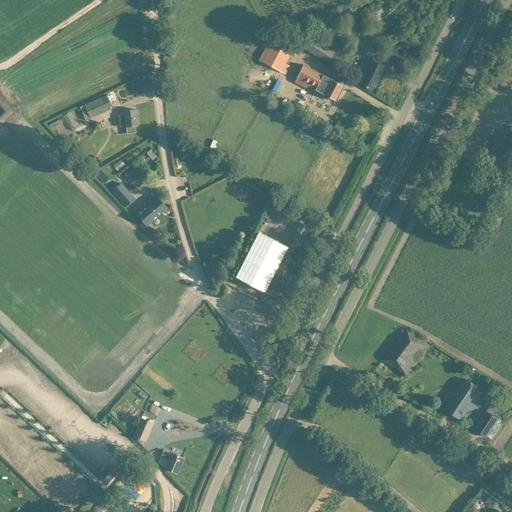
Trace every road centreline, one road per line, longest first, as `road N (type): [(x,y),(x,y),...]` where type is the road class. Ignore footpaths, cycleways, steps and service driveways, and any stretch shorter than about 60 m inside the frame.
road 1 (unclassified): [(255,511),(319,362),(506,0)]
road 2 (primary): [(236,511),(256,455),(427,118)]
road 3 (unclassified): [(269,375),(202,282),(183,233),(161,126),(154,0)]
road 4 (unclassified): [(405,108),(269,375)]
road 5 (unknown): [(325,351),(433,432),(511,509)]
road 6 (unclassified): [(269,375),(204,511)]
road 7 (primary): [(427,118),(487,0)]
road 8 (unclassified): [(461,0),(405,108)]
